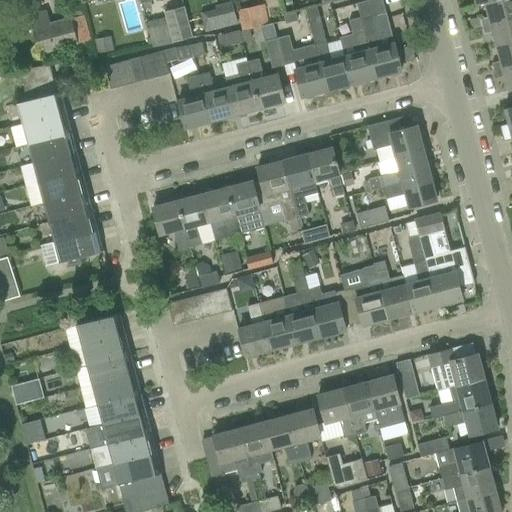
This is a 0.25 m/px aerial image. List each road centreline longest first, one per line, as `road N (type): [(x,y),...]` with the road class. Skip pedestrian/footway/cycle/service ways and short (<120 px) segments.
road 1 (residential): [(119,169),(454,87)]
road 2 (residential): [(181,403),(511,312)]
road 3 (residential): [(511,301),(454,87)]
